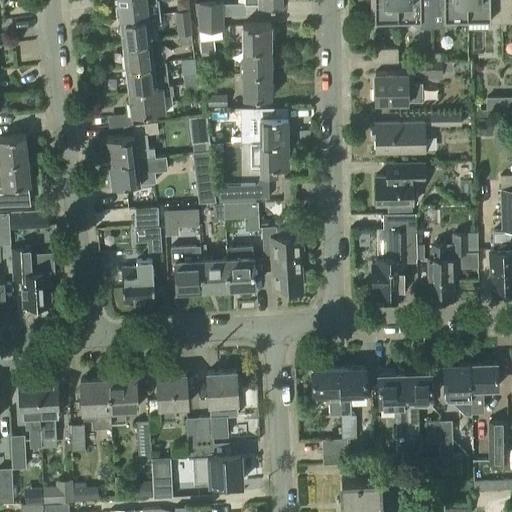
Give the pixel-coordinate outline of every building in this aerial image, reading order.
[(117,0),(119,17),(157,13),(154,0),(117,0)] [(187,0),(176,0),(177,11),(188,9),(187,0)] [(370,0),(371,11),(374,11),(374,17),(397,17),(396,0),(370,0)] [(396,0),(397,17),(419,17),(419,22),(432,21),(431,0),(396,0)] [(431,0),(432,21),(444,21),(444,16),(466,16),(466,0),(431,0)] [(466,0),(466,16),(489,16),(489,21),(501,20),(501,0),(466,0)] [(511,0),(501,0),(501,20),(511,20),(511,0)] [(222,13),(222,1),(198,2),(198,14),(222,13)] [(177,11),(176,11),(179,34),(191,33),(188,9),(177,11)] [(157,13),(119,17),(122,41),(150,38),(148,24),(160,22),(159,12),(157,13)] [(222,28),(222,13),(198,14),(198,28),(222,28)] [(270,22),(242,23),(243,48),(270,47),(270,22)] [(191,33),(179,34),(180,43),(192,42),(191,33)] [(159,37),(150,38),(122,41),(125,65),(162,61),(159,37)] [(211,39),(199,40),(200,49),(212,48),(211,39)] [(397,46),(371,47),(371,60),(398,60),(397,46)] [(270,47),(243,48),(243,71),(271,71),(270,47)] [(212,48),(200,49),(201,58),(213,57),(212,48)] [(165,60),(162,61),(125,65),(128,89),(168,84),(165,60)] [(439,60),(438,60),(423,60),(412,60),(411,74),(425,74),(425,79),(440,79),(440,71),(451,71),(451,60),(439,60)] [(411,70),(375,71),(375,101),(422,100),(422,81),(411,81),(411,70)] [(215,71),(203,73),(204,82),(216,81),(215,71)] [(271,71),(243,71),(243,96),(271,96),(271,71)] [(196,72),(183,73),(184,82),(197,80),(196,72)] [(197,80),(184,82),(185,91),(198,90),(197,80)] [(168,84),(128,89),(131,112),(131,113),(165,109),(163,94),(172,93),(171,84),(168,84)] [(208,93),(208,106),(227,105),(227,93),(208,93)] [(241,106),(242,141),(260,140),(288,140),(288,116),(288,106),(241,106)] [(460,111),(432,111),(432,123),(460,123),(460,111)] [(492,118),(477,119),(477,132),(492,131),(492,118)] [(106,138),(101,139),(103,152),(107,151),(108,161),(154,155),(153,146),(148,147),(146,133),(157,131),(156,120),(133,123),(134,133),(105,136),(106,138)] [(424,121),(372,122),(372,135),(376,135),(376,151),(424,150),(424,121)] [(0,159),(27,157),(24,133),(0,135),(0,159)] [(254,183),(216,183),(216,198),(268,198),(268,177),(276,177),(276,165),(288,165),(288,140),(260,140),(260,177),(254,183)] [(204,141),(192,142),(193,151),(205,149),(204,141)] [(223,141),(210,142),(211,151),(224,150),(223,141)] [(223,145),(225,166),(237,165),(235,144),(223,145)] [(205,149),(193,151),(195,173),(208,171),(206,159),(207,159),(205,149)] [(154,155),(108,161),(110,171),(111,184),(111,185),(155,180),(154,170),(167,168),(165,154),(154,155)] [(0,204),(29,203),(27,182),(30,182),(27,157),(0,159),(0,204)] [(379,174),(375,174),(376,202),(387,202),(387,214),(412,214),(412,202),(411,180),(424,180),(424,161),(396,161),(379,162),(379,174)] [(511,187),(500,188),(502,229),(511,229),(511,228),(511,187)] [(491,212),(500,212),(500,192),(490,192),(491,212)] [(254,202),(254,200),(247,200),(248,226),(260,226),(259,202),(254,202)] [(223,203),(213,204),(213,217),(224,217),(223,203)] [(157,205),(133,206),(134,226),(157,225),(157,205)] [(175,207),(163,208),(165,232),(177,231),(175,207)] [(24,213),(23,228),(38,228),(39,214),(24,213)] [(375,260),(371,260),(372,284),(376,284),(376,290),(403,289),(403,257),(417,257),(416,230),(416,214),(412,214),(387,214),(379,214),(380,227),(383,227),(383,246),(380,246),(377,246),(375,246),(375,260)] [(274,224),(261,225),(263,257),(272,256),(275,288),(286,288),(287,290),(296,289),(297,287),(300,287),(299,255),(302,254),(301,233),(275,235),(274,224)] [(490,248),(489,248),(490,285),(492,285),(504,285),(511,284),(511,246),(511,247),(511,229),(502,229),(491,229),(492,248),(490,248)] [(432,256),(427,256),(428,289),(452,288),(452,275),(453,275),(453,251),(477,250),(476,232),(452,232),(452,242),(432,243),(432,256)] [(0,304),(3,304),(1,271),(10,271),(11,271),(10,246),(9,246),(8,243),(0,243),(0,304)] [(200,244),(171,246),(171,259),(175,259),(176,288),(203,287),(201,257),(200,244)] [(252,244),(226,245),(227,256),(228,286),(254,284),(253,255),(252,244)] [(21,245),(10,246),(11,271),(21,270),(23,303),(35,302),(36,306),(46,305),(46,301),(49,301),(47,268),(52,268),(51,251),(29,252),(29,245),(21,245)] [(227,256),(201,257),(203,287),(228,286),(227,256)] [(136,265),(121,266),(122,274),(124,300),(154,297),(151,257),(136,258),(136,265)] [(445,363),(442,363),(443,392),(465,413),(471,413),(471,410),(469,362),(457,362),(457,357),(445,358),(445,363)] [(496,361),(469,362),(471,410),(481,409),(481,387),(496,386),(496,361)] [(364,365),(338,366),(340,413),(350,413),(349,391),(365,390),(364,365)] [(338,366),(311,367),(312,392),(328,391),(328,414),(340,413),(338,366)] [(255,368),(243,369),(243,377),(255,376),(255,368)] [(238,414),(235,369),(207,371),(210,415),(211,415),(212,434),(227,433),(225,415),(238,414)] [(184,371),(156,373),(159,418),(175,417),(174,404),(186,403),(184,371)] [(430,371),(404,372),(406,435),(415,435),(415,431),(417,431),(416,405),(431,405),(430,396),(431,396),(430,371)] [(20,377),(17,377),(19,414),(28,413),(30,444),(41,444),(37,376),(34,376),(34,373),(31,372),(22,372),(20,374),(20,377)] [(404,372),(377,373),(378,407),(394,406),(395,436),(406,435),(404,372)] [(134,374),(107,376),(110,421),(125,420),(125,407),(136,406),(134,374)] [(37,376),(41,444),(41,446),(56,446),(54,412),(59,412),(57,375),(37,376)] [(107,376),(80,378),(82,410),(83,418),(91,418),(92,426),(110,425),(110,421),(107,376)] [(508,391),(492,390),(491,402),(507,403),(508,391)] [(197,415),(185,416),(186,443),(199,442),(197,415)] [(210,415),(197,415),(199,442),(213,441),(212,434),(211,415),(210,415)] [(148,418),(136,419),(137,453),(150,453),(148,418)] [(438,440),(437,418),(426,419),(427,440),(438,440)] [(453,457),(452,418),(437,418),(438,440),(439,440),(440,457),(453,457)] [(506,420),(489,420),(489,458),(507,458),(507,450),(506,420)] [(83,422),(71,423),(72,449),(84,449),(83,422)] [(380,423),(365,424),(366,439),(380,438),(380,423)] [(25,431),(11,431),(13,464),(13,465),(27,465),(25,431)] [(346,437),(321,438),(322,450),(347,449),(346,437)] [(199,442),(186,443),(187,455),(192,455),(194,483),(209,482),(241,480),(239,452),(237,452),(213,453),(213,441),(199,442)] [(347,449),(322,450),(322,462),(347,462),(347,449)] [(13,464),(0,464),(0,498),(14,498),(13,465),(13,464)] [(380,511),(378,475),(341,477),(342,511),(380,511)] [(73,486),(73,485),(73,476),(56,477),(56,482),(43,483),(44,500),(74,498),(73,486)] [(152,480),(134,481),(135,498),(153,497),(152,485),(152,480)] [(171,484),(152,485),(153,497),(172,496),(171,484)] [(85,485),(73,486),(74,498),(86,498),(85,485)] [(21,501),(20,511),(43,511),(44,501),(21,501)] [(69,511),(69,501),(45,502),(45,511),(69,511)]
